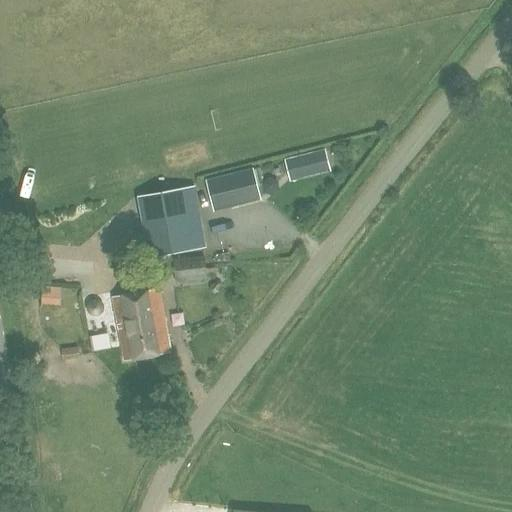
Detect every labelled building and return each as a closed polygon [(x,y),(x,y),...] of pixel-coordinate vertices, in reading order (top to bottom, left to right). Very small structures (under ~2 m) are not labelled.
[(289,177),(329,166),(322,147),(283,158),(289,177)] [(254,170),(208,181),(215,210),(261,200),(254,170)] [(192,187),(140,198),(152,256),(196,247),(196,246),(204,245),(192,187)] [(177,282),(208,279),(205,255),(174,259),(177,282)] [(43,300),(64,300),(64,282),(43,282),(43,300)] [(125,360),(171,352),(159,289),(113,297),(125,360)]
